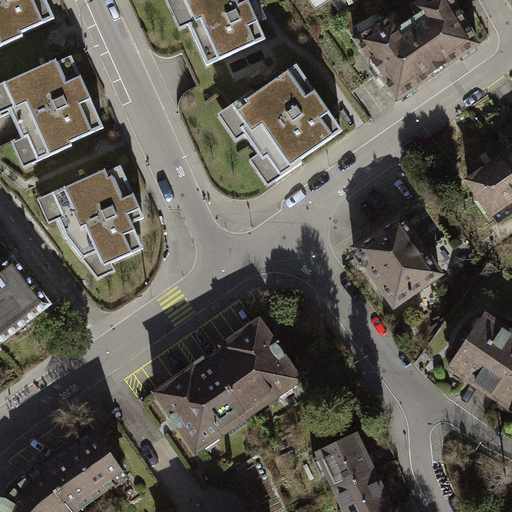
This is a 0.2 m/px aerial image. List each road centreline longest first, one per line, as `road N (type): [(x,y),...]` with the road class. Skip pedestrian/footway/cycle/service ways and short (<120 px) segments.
road 1 (residential): [(221,268),(99,0)]
road 2 (residential): [(287,223),(511,55)]
road 3 (residential): [(0,431),(221,268)]
road 4 (residential): [(287,223),(406,395)]
road 5 (residential): [(444,511),(406,395)]
road 6 (residential): [(406,395),(511,454)]
